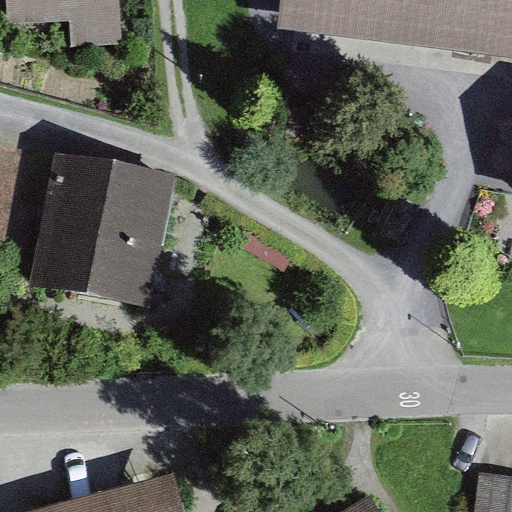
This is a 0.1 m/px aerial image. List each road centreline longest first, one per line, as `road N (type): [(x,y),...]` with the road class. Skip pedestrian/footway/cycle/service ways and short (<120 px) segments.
road 1 (track): [(0,107),(94,137),(198,156),(319,232),(369,270),(401,315),(401,392)]
road 2 (unclassified): [(0,413),(401,392),(511,395)]
road 3 (track): [(511,106),(401,315)]
road 4 (track): [(298,511),(377,457),(401,392)]
road 5 (track): [(169,0),(168,46),(198,156)]
